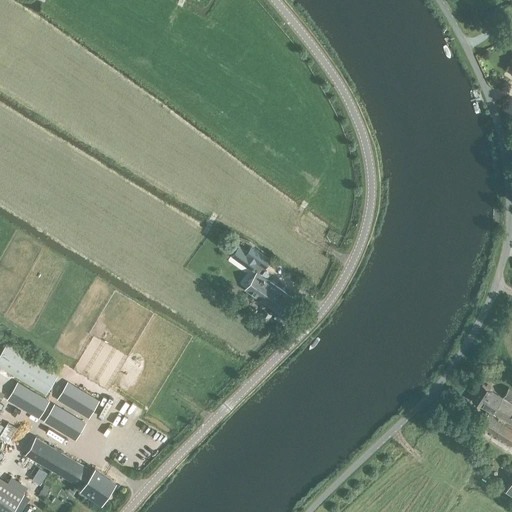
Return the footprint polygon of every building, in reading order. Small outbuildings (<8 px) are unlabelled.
[(281,314),(293,297),(258,273),(246,289),(281,314)] [(267,321),(271,315),(264,309),(260,316),(267,321)] [(0,341),(0,363),(52,394),(61,378),(0,341)] [(0,366),(0,378),(3,380),(4,378),(10,381),(14,375),(0,366)] [(39,417),(50,398),(18,379),(7,397),(39,417)] [(69,380),(58,398),(89,416),(100,398),(69,380)] [(511,424),(511,389),(508,387),(502,396),(482,383),(472,399),(490,410),(480,425),(511,446),(511,444),(511,428),(492,416),(494,413),(511,424)] [(86,420),(55,401),(43,420),(75,439),(86,420)] [(81,487),(94,468),(91,466),(90,468),(36,436),(25,453),(52,469),(50,473),(53,475),(56,472),(81,486),(81,487)] [(511,460),(502,474),(511,480),(511,460)] [(94,468),(81,487),(102,501),(116,481),(95,467),(94,468)] [(0,475),(0,511),(11,511),(25,492),(0,475)]
